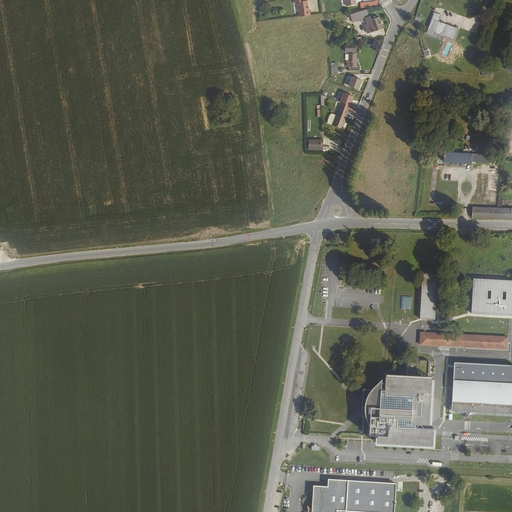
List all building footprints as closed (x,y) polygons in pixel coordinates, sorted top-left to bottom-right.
[(300,16),(310,15),(309,10),(308,10),(307,1),(305,2),(304,0),(293,0),(294,4),(297,3),(299,16),(300,16)] [(361,8),(379,5),(377,0),(360,3),(361,8)] [(369,34),(382,30),(378,18),(371,20),(370,18),(369,18),(366,10),(351,15),(353,22),(367,18),(369,26),(367,26),(369,34)] [(456,38),(459,28),(439,21),(442,14),(435,12),(428,32),(434,34),(435,31),(456,38)] [(455,39),(456,38),(435,31),(434,34),(428,32),(428,33),(434,35),(435,32),(455,39)] [(349,54),(348,54),(348,61),(347,61),(347,67),(349,67),(349,71),(359,71),(359,66),(356,66),(356,60),(356,54),(353,54),(353,52),(355,51),(355,45),(343,46),(343,52),(348,52),(349,54)] [(348,86),(358,90),(359,87),(358,86),(359,84),(360,84),(361,81),(352,77),(348,86)] [(340,103),(350,107),(351,104),(351,103),(353,98),(342,94),(339,103),(340,103)] [(353,117),(356,110),(350,107),(340,103),(331,126),(341,130),(347,114),(353,117)] [(308,150),(321,149),(321,140),(308,141),(308,150)] [(490,155),(469,154),(444,153),(443,163),(471,164),(471,162),(490,163),(490,156),(490,155)] [(511,207),(500,208),(498,219),(511,218),(511,207)] [(500,208),(473,208),(472,218),(498,219),(500,208)] [(437,274),(423,273),(420,319),(435,319),(437,274)] [(511,279),(473,278),(472,313),(511,314),(511,279)] [(411,309),(411,296),(401,296),(401,309),(411,309)] [(420,331),(419,342),(505,346),(505,335),(472,333),(420,331)] [(416,360),(415,375),(427,375),(427,361),(416,360)] [(452,388),(446,388),(446,395),(450,405),(450,408),(466,409),(464,415),(470,409),(510,411),(510,401),(511,401),(511,365),(453,363),(452,388)] [(371,426),(370,436),(379,436),(378,444),(433,446),(434,429),(415,428),(415,424),(430,425),(432,380),(387,378),(387,391),(381,391),(381,408),(372,408),(371,426)] [(370,393),(368,396),(367,400),(365,407),(365,414),(368,422),(371,426),(372,408),(381,408),(381,391),(382,380),(374,388),(370,393)] [(393,511),(395,485),(329,481),(328,488),(314,487),(313,511),(337,511),(346,511),(393,511)]
